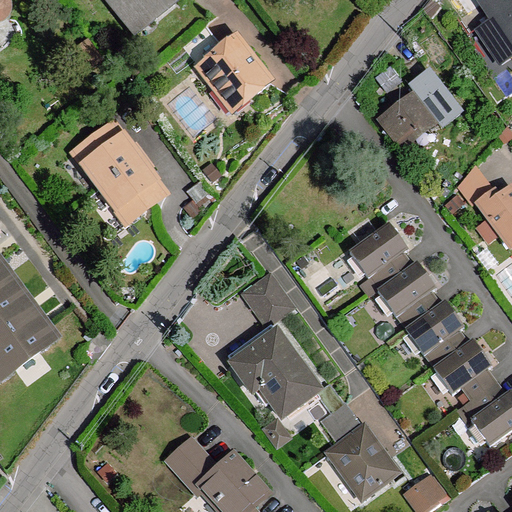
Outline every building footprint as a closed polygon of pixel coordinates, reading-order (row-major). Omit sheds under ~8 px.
[(0,0),(0,18),(1,18),(7,12),(8,6),(7,0),(0,0)] [(105,0),(134,35),(177,0),(105,0)] [(511,58),(511,0),(463,0),(471,11),(479,5),(489,21),(475,31),(500,67),(511,58)] [(274,79),(238,35),(197,68),(233,112),(274,79)] [(103,60),(88,40),(76,49),(91,69),(103,60)] [(414,93),(436,124),(442,130),(463,114),(428,70),(408,86),(414,93)] [(401,152),(436,124),(414,93),(378,122),(401,152)] [(168,193),(115,123),(74,154),(128,224),(168,193)] [(212,164),(204,170),(213,182),(221,175),(212,164)] [(511,188),(501,197),(497,192),(479,205),(511,249),(511,188)] [(511,434),(511,390),(393,222),(351,251),(491,449),(511,434)] [(0,379),(56,338),(44,321),(31,303),(7,271),(0,261),(0,379)] [(272,274),(241,295),(266,331),(297,310),(272,274)] [(325,395),(278,331),(228,367),(251,399),(262,391),(286,424),(325,395)] [(299,430),(334,407),(327,397),(293,420),(299,430)] [(367,422),(326,452),(364,504),(405,474),(367,422)] [(219,511),(254,511),(256,511),(272,496),(235,453),(218,467),(193,440),(167,462),(198,495),(201,493),(219,511)] [(431,478),(408,495),(420,511),(423,511),(445,497),(431,478)]
